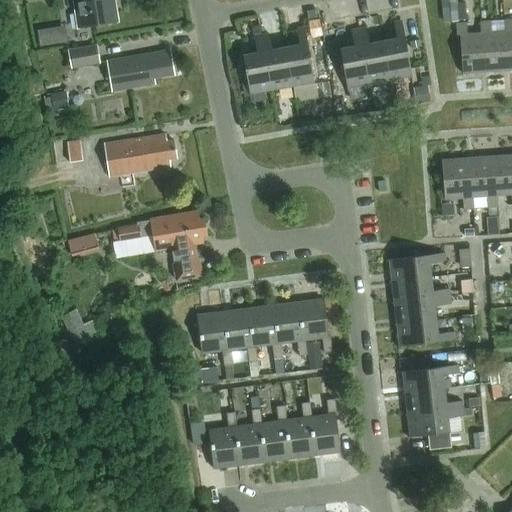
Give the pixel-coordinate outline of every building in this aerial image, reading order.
[(113,0),(73,0),(78,28),(117,22),(113,0)] [(458,0),(449,0),(442,0),(444,20),(445,20),(459,19),(458,0)] [(316,9),(306,10),(308,20),(317,18),(316,9)] [(382,41),(390,80),(411,76),(401,21),(393,22),(396,39),(382,41)] [(486,72),(511,70),(508,31),(505,32),(504,21),(480,22),(480,33),(483,33),(486,72)] [(466,23),(455,24),(456,36),(459,35),(462,74),(486,72),(483,33),(480,33),(466,34),(466,23)] [(299,45),(285,47),(292,86),(314,82),(304,27),(296,29),(299,45)] [(390,80),(382,41),(369,44),(366,27),(358,29),(368,84),(390,80)] [(50,28),(37,31),(40,46),(53,44),(50,28)] [(353,47),(339,49),(346,88),(368,84),(358,29),(350,30),(353,47)] [(268,34),(261,35),(271,90),(292,86),(285,47),(271,50),(268,34)] [(256,53),(242,55),(249,94),(271,90),(261,35),(253,36),(256,53)] [(420,40),(410,42),(411,49),(421,48),(420,40)] [(94,46),(65,51),(69,70),(98,65),(94,46)] [(153,78),(173,74),(170,58),(164,59),(163,51),(107,61),(112,92),(154,84),(153,78)] [(429,77),(420,78),(421,87),(430,86),(429,77)] [(51,97),(43,98),(45,111),(65,107),(62,92),(50,94),(51,97)] [(169,160),(176,158),(173,140),(166,142),(165,134),(103,144),(109,177),(170,167),(169,160)] [(79,141),(67,141),(68,162),(80,161),(79,141)] [(511,155),(491,157),(494,196),(497,196),(511,195),(511,206),(511,205),(511,155)] [(491,157),(467,159),(469,197),(472,197),(486,196),(487,207),(497,207),(497,196),(494,196),(491,157)] [(467,159),(441,161),(444,199),(462,198),(463,209),(473,208),(472,197),(469,197),(467,159)] [(452,203),(440,204),(441,216),(453,215),(452,203)] [(197,220),(196,211),(135,223),(136,225),(117,228),(120,243),(141,239),(141,238),(149,236),(150,241),(153,241),(155,251),(168,249),(173,280),(199,276),(194,244),(201,243),(200,236),(205,235),(202,219),(197,220)] [(497,217),(486,218),(487,235),(498,235),(497,217)] [(475,224),(462,224),(463,237),(475,236),(475,224)] [(97,231),(69,238),(73,254),(101,247),(97,231)] [(499,246),(492,254),(497,259),(505,250),(499,246)] [(462,266),(474,265),(473,247),(461,248),(462,266)] [(444,253),(386,260),(389,281),(430,276),(429,263),(445,261),(444,253)] [(430,276),(389,281),(391,303),(449,296),(448,289),(432,291),(430,276)] [(449,296),(391,303),(394,324),(435,319),(434,306),(450,304),(449,296)] [(475,313),(475,297),(463,298),(464,313),(475,313)] [(322,299),(298,302),(303,340),(305,340),(321,338),(323,353),(332,352),(330,336),(327,336),(322,299)] [(298,302),(273,305),(278,344),(280,343),(297,341),(298,356),(307,355),(305,340),(303,340),(298,302)] [(273,305),(248,308),(253,347),(255,347),(272,344),(273,359),(282,358),(280,343),(278,344),(273,305)] [(248,308),(223,312),(228,350),(230,350),(247,348),(248,362),(257,361),(255,347),(253,347),(248,308)] [(223,312),(196,315),(201,354),(222,351),(223,366),(232,365),(230,350),(228,350),(223,312)] [(471,318),(461,319),(463,332),(473,331),(471,318)] [(435,319),(394,324),(397,347),(454,340),(453,332),(437,333),(435,319)] [(457,365),(400,372),(402,394),(444,389),(443,381),(442,375),(458,373),(457,365)] [(216,368),(198,370),(200,385),(218,382),(216,368)] [(487,370),(478,371),(479,383),(488,382),(487,370)] [(498,371),(489,372),(490,385),(499,384),(498,371)] [(450,381),(443,381),(444,389),(451,388),(450,381)] [(500,385),(492,386),(493,397),(500,397),(500,385)] [(444,389),(402,394),(405,415),(462,409),(462,401),(445,403),(444,389)] [(479,398),(468,399),(469,408),(480,406),(479,398)] [(311,417),(310,417),(315,456),(339,452),(335,415),(336,415),(334,399),(326,400),(328,415),(311,417)] [(286,420),(285,421),(290,459),(315,456),(310,417),(311,417),(309,402),(301,404),(303,418),(286,420)] [(261,423),(260,424),(265,462),(290,459),(285,421),(286,420),(284,406),(276,407),(278,421),(261,423)] [(236,427),(235,427),(240,466),(265,462),(260,424),(261,423),(259,409),(251,410),(253,425),(236,427)] [(447,418),(463,416),(462,409),(405,415),(407,437),(449,433),(447,418)] [(228,428),(208,430),(213,469),(240,466),(235,427),(236,427),(234,412),(226,413),(228,428)] [(484,433),(472,434),(474,450),(485,448),(484,433)] [(457,485),(429,511),(457,511),(471,499),(457,485)]
